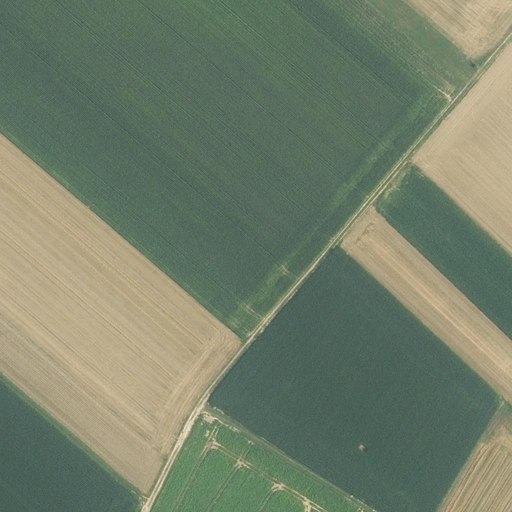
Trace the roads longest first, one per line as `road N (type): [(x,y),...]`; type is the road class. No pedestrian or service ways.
road 1 (track): [(199,406),(511,37)]
road 2 (track): [(365,511),(199,406)]
road 3 (track): [(149,503),(0,376)]
